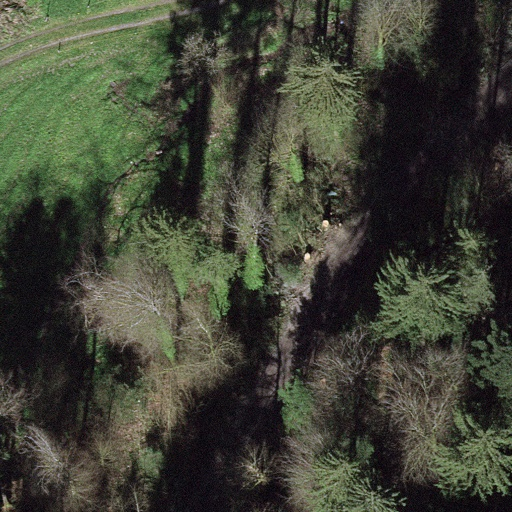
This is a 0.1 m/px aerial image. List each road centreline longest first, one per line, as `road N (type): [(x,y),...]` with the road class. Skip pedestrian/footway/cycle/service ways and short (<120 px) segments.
road 1 (unclassified): [(511,70),(337,297),(219,511)]
road 2 (track): [(0,56),(203,0)]
